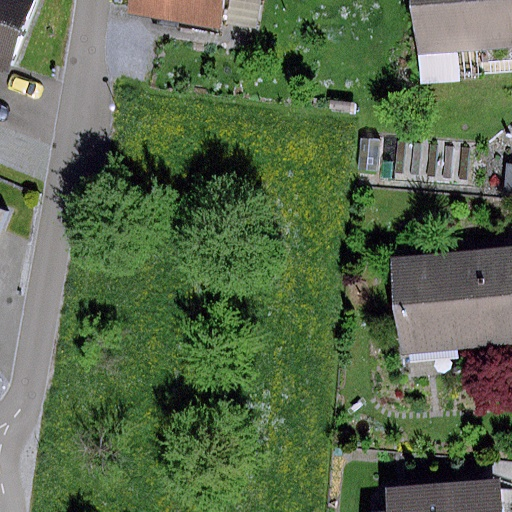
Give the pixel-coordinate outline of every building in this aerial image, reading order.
[(51,0),(0,0),(0,67),(2,62),(27,71),(51,0)] [(222,0),(120,0),(119,9),(217,27),(222,0)] [(511,0),(414,0),(421,89),(449,87),(447,57),(511,51),(511,0)] [(360,174),(379,175),(381,141),(362,140),(360,174)] [(0,250),(14,214),(0,208),(0,250)] [(511,250),(389,258),(394,355),(511,347),(511,250)] [(383,511),(496,511),(495,486),(382,494),(383,511)]
